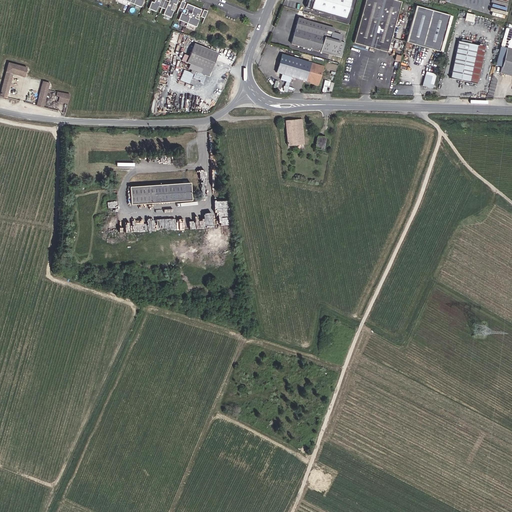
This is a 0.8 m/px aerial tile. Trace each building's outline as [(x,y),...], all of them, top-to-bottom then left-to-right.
[(130,12),(133,0),(124,0),(124,2),(121,1),(119,9),(130,12)] [(142,15),(144,8),(141,7),(143,0),(145,1),(145,0),(133,0),(130,12),(142,15)] [(163,12),(164,6),(161,5),(162,0),(153,0),(153,3),(156,3),(154,10),(151,9),(149,17),(156,19),(159,11),(163,12)] [(303,0),(302,5),(306,6),(304,14),(340,24),(346,0),(303,0)] [(397,6),(377,0),(361,0),(348,47),(351,48),(382,57),(397,6)] [(171,15),(173,9),(176,10),(178,4),(170,1),(168,7),(164,6),(163,12),(166,14),(164,21),(172,24),(174,16),(171,15)] [(188,27),(194,11),(186,8),(185,14),(187,15),(185,20),(181,19),(179,24),(188,27)] [(402,46),(436,56),(446,19),(412,10),(402,46)] [(199,24),(195,23),(197,18),(199,19),(201,13),(194,11),(188,27),(197,30),(199,24)] [(467,12),(465,20),(473,22),(475,14),(467,12)] [(329,59),(333,44),(319,40),(321,33),(326,34),(327,30),(293,21),(285,47),(329,59)] [(493,54),(497,55),(503,33),(499,32),(493,54)] [(319,40),(333,44),(335,37),(326,34),(321,33),(319,40)] [(333,44),(329,59),(336,61),(340,46),(333,44)] [(448,83),(474,87),(480,50),(455,46),(448,83)] [(183,72),(205,79),(213,55),(189,48),(185,60),(179,58),(177,65),(184,68),(183,72)] [(291,63),(297,65),(298,59),(283,55),(282,60),(291,62),(291,63)] [(496,81),(506,84),(511,61),(511,58),(503,56),(496,81)] [(276,85),(284,88),(291,63),(284,61),(276,59),(271,77),(278,79),(276,85)] [(24,77),(27,68),(8,62),(0,93),(0,96),(6,98),(12,74),(24,77)] [(306,83),(314,85),(318,71),(297,65),(291,63),(284,88),(286,88),(288,81),(300,85),(301,83),(306,84),(306,83)] [(421,92),(426,93),(430,78),(420,76),(416,91),(419,91),(421,92)] [(36,106),(43,108),(49,83),(42,81),(36,106)] [(57,102),(67,104),(69,95),(56,92),(56,96),(59,96),(57,102)] [(287,146),(304,145),(302,119),(284,121),(284,122),(282,122),(282,126),(285,126),(287,146)] [(314,149),(323,151),(326,137),(317,135),(314,149)] [(131,204),(191,200),(190,183),(186,183),(186,181),(182,181),(182,183),(130,187),(131,204)] [(178,222),(165,222),(165,229),(188,229),(188,216),(178,216),(178,222)] [(316,483),(320,473),(313,470),(308,480),(316,483)]
